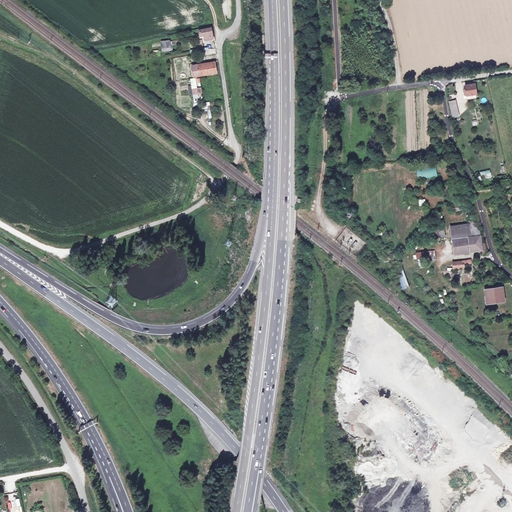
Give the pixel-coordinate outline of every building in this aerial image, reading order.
[(215,34),(214,34),(213,28),(199,30),(201,40),(206,39),(206,42),(216,41),(215,34)] [(163,53),(172,53),(171,42),(162,43),(163,53)] [(216,62),(198,64),(193,65),(194,74),(200,74),(217,72),(216,62)] [(475,84),(465,85),(465,89),(466,95),(467,95),(476,94),(476,93),(475,84)] [(436,168),(416,169),(417,179),(437,177),(436,168)] [(480,175),(485,175),(485,179),(491,178),(490,170),(479,171),(480,175)] [(465,203),(452,205),(453,212),(466,210),(465,203)] [(484,243),(481,243),(478,218),(468,219),(469,224),(450,227),(455,254),(486,249),(484,243)] [(445,227),(433,229),(434,239),(446,236),(445,227)] [(435,250),(428,252),(430,262),(437,260),(435,250)] [(464,264),(471,263),(470,259),(452,262),(453,271),(465,269),(464,264)] [(502,287),(486,289),(487,302),(503,300),(502,287)] [(29,487),(22,490),(25,497),(32,494),(29,487)] [(19,498),(12,500),(14,507),(21,505),(19,498)]
